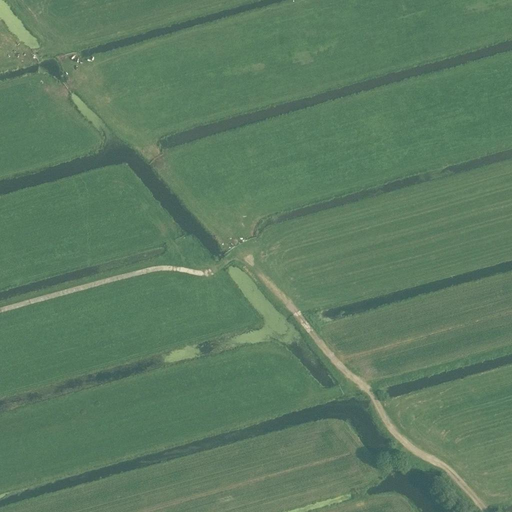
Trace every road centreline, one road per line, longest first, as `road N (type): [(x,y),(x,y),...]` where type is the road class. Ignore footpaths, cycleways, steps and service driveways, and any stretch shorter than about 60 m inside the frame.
road 1 (track): [(482,511),(445,467),(411,450),(367,386),(333,362),(151,151),(92,96),(23,0)]
road 2 (track): [(0,311),(149,269),(207,272),(235,251)]
